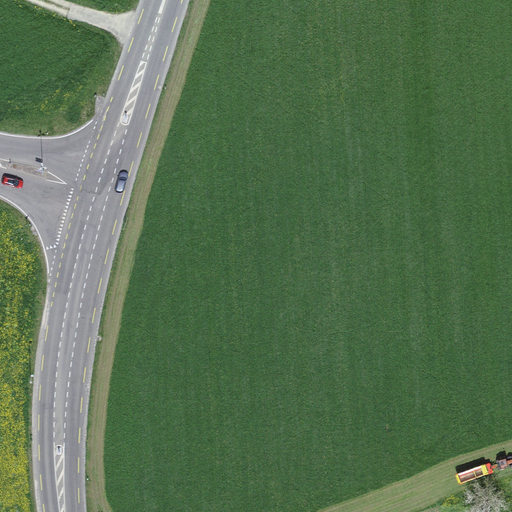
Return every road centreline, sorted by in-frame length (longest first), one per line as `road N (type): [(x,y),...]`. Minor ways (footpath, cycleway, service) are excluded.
road 1 (secondary): [(101,197),(64,364),(62,511)]
road 2 (secondary): [(163,0),(101,197)]
